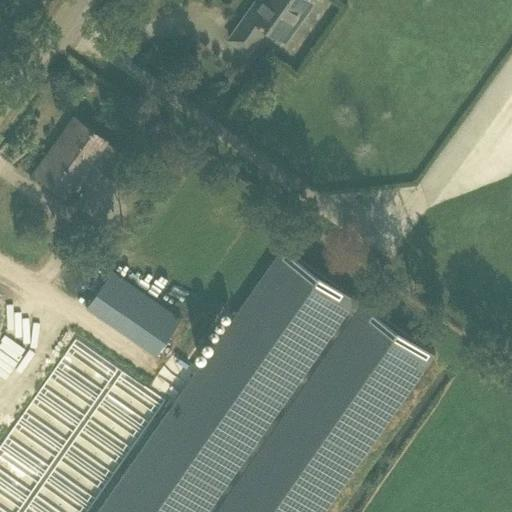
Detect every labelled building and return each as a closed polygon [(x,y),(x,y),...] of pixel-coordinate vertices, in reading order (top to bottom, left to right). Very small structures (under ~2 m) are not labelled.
[(281,36),(306,0),(263,0),(259,6),(255,3),(229,38),(248,51),(265,27),(281,36)] [(35,172),(51,184),(68,196),(94,162),(120,181),(135,160),(106,139),(75,116),(35,172)] [(323,511),(435,355),(282,247),(95,511),(323,511)] [(150,295),(123,277),(111,269),(105,278),(99,287),(86,305),(124,332),(150,295)] [(38,306),(20,334),(125,401),(143,373),(38,306)] [(39,415),(53,397),(5,359),(0,365),(0,416),(26,436),(41,417),(39,415)] [(59,445),(59,453),(84,454),(85,441),(69,440),(69,445),(59,445)]
